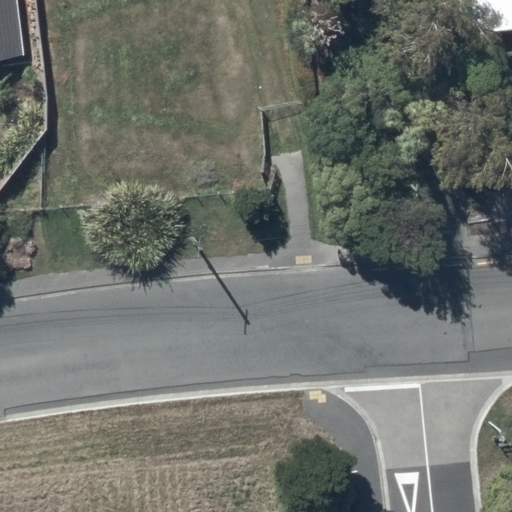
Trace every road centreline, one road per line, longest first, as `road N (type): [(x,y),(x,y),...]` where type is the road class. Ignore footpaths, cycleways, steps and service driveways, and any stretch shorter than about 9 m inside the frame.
road 1 (residential): [(0,360),(400,324)]
road 2 (residential): [(400,324),(417,511)]
